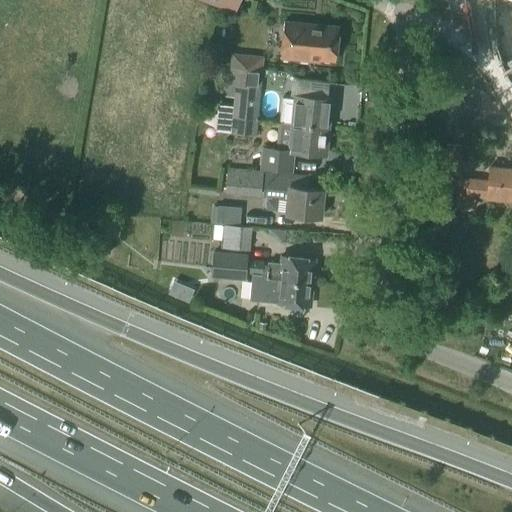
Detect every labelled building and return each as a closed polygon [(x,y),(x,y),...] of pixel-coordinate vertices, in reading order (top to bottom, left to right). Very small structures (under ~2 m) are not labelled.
[(196,0),(235,14),(240,0),(196,0)] [(333,62),(336,28),(285,23),(281,59),(318,63),(319,60),(333,62)] [(235,85),(231,118),(255,120),(260,59),(233,56),(231,85),(235,85)] [(281,98),(279,122),(280,122),(291,123),(328,127),(330,101),(293,97),(293,99),(281,98)] [(255,120),(231,118),(230,132),(254,134),(255,120)] [(328,127),(291,123),(280,122),(277,150),(262,148),(260,168),(290,171),(292,152),(325,156),(328,127)] [(458,175),(461,148),(446,146),(444,173),(458,175)] [(511,201),(511,170),(489,169),(487,182),(454,179),(454,185),(458,185),(456,207),(473,208),(474,196),(484,197),(484,199),(511,201)] [(319,219),(322,191),(306,189),(308,178),(228,170),(225,193),(288,199),(286,216),(319,219)] [(187,188),(186,192),(219,197),(220,192),(187,188)] [(91,219),(86,251),(108,255),(112,222),(91,219)] [(249,249),(250,227),(222,225),(221,247),(249,249)] [(284,244),(285,232),(269,230),(268,236),(280,244),(284,244)] [(244,279),(246,257),(246,255),(213,252),(210,276),(244,279)] [(252,275),(266,276),(265,281),(310,286),(313,262),(282,259),(281,266),(268,265),(267,268),(263,268),(263,264),(247,263),(246,271),(252,272),(252,275)] [(308,305),(310,286),(265,281),(266,276),(252,275),(250,299),(278,302),(308,305)]
